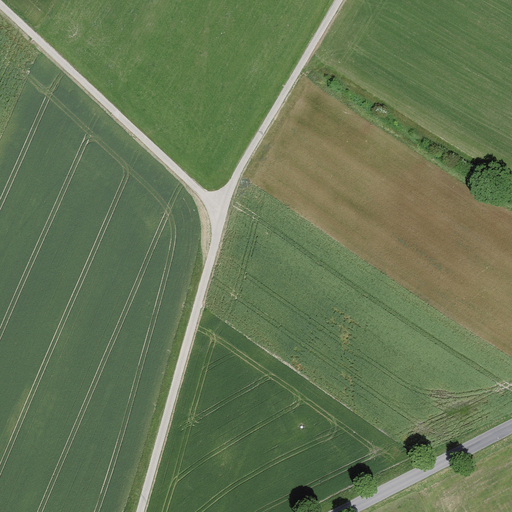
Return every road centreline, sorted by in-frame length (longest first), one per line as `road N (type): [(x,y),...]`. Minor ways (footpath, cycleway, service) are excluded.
road 1 (track): [(140,511),(221,210),(0,3)]
road 2 (track): [(221,210),(339,0)]
road 3 (tertiary): [(511,423),(342,511)]
